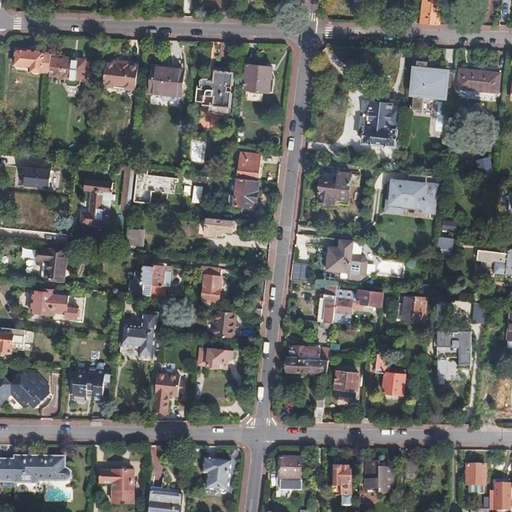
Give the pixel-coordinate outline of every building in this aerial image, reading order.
[(422,0),(419,24),(438,25),(440,0),(422,0)] [(500,0),(498,16),(507,17),(508,0),(500,0)] [(48,73),(50,55),(44,55),(43,53),(15,51),(14,66),(30,68),(29,72),(32,75),(37,76),(42,72),(48,73)] [(48,73),(48,76),(61,78),(63,59),(64,56),(50,55),(48,73)] [(63,59),(61,78),(61,79),(64,80),(67,80),(66,85),(66,88),(77,89),(78,86),(80,86),(80,81),(82,81),(84,61),(63,59)] [(134,89),(137,62),(129,61),(128,63),(114,61),(113,63),(105,62),(103,86),(134,89)] [(444,93),(447,66),(411,63),(410,81),(411,82),(411,90),(444,93)] [(270,79),(271,69),(247,66),(244,91),(250,92),(249,99),(262,101),(262,93),(268,94),(269,93),(272,93),(274,79),(270,79)] [(180,95),(183,70),(152,67),(150,92),(180,95)] [(230,74),(212,72),(211,83),(204,82),(204,80),(198,80),(197,89),(195,89),(194,102),(203,103),(203,98),(210,98),(209,108),(227,109),(228,92),(225,92),(225,88),(229,88),(230,74)] [(497,93),(499,75),(459,72),(457,90),(497,93)] [(395,131),(398,109),(392,108),(392,106),(369,103),(366,128),(364,128),(362,144),(394,148),(396,131),(395,131)] [(240,154),(237,179),(241,180),(256,181),(259,156),(240,154)] [(492,156),(478,159),(481,174),(495,171),(492,156)] [(28,187),(55,188),(56,169),(29,167),(28,187)] [(128,212),(133,168),(126,168),(121,211),(128,212)] [(134,168),(131,193),(137,193),(137,186),(140,186),(142,169),(134,168)] [(339,174),(337,184),(350,186),(359,187),(360,176),(339,174)] [(426,176),(408,174),(408,182),(392,181),(388,211),(400,213),(400,205),(421,208),(421,211),(433,213),(436,186),(425,185),(426,176)] [(436,186),(437,177),(426,176),(425,185),(436,186)] [(256,209),(259,182),(256,181),(241,180),(239,196),(230,195),(228,206),(256,209)] [(108,218),(111,184),(88,182),(85,184),(84,189),(86,190),(83,215),(76,215),(75,227),(110,230),(111,218),(108,218)] [(350,186),(337,184),(319,182),(319,192),(318,204),(330,205),(330,204),(338,205),(338,200),(348,201),(350,186)] [(202,203),(204,187),(196,186),(193,202),(202,203)] [(452,239),(456,240),(457,233),(454,233),(456,219),(440,217),(438,238),(452,239)] [(233,223),(234,221),(207,219),(206,236),(216,237),(217,235),(222,236),(222,232),(232,232),(232,231),(235,229),(235,225),(233,223)] [(144,242),(144,230),(129,229),(129,241),(144,242)] [(438,238),(437,249),(451,250),(452,239),(438,238)] [(225,239),(209,239),(209,248),(224,248),(225,239)] [(352,255),(353,242),(339,240),(338,249),(328,247),(326,271),(349,274),(348,280),(360,281),(365,277),(367,263),(362,257),(352,255)] [(65,285),(68,253),(38,250),(37,263),(47,264),(45,283),(65,285)] [(511,275),(511,251),(508,251),(506,263),(494,262),(492,273),(511,275)] [(145,284),(152,285),(155,263),(149,262),(149,267),(143,266),(142,273),(133,272),(132,283),(130,282),(128,296),(142,297),(145,284)] [(293,280),(309,280),(310,263),(293,262),(293,280)] [(155,263),(152,285),(163,287),(166,264),(155,263)] [(202,304),(221,306),(221,301),(219,301),(221,278),(219,278),(220,270),(203,269),(203,276),(205,276),(202,304)] [(336,299),(337,286),(329,285),(328,295),(320,295),(316,322),(332,324),(333,321),(336,299)] [(443,291),(439,286),(436,287),(435,288),(434,291),(438,295),(440,295),(442,294),(443,293),(443,291)] [(381,307),(383,293),(359,291),(358,305),(381,307)] [(53,313),(55,294),(55,292),(46,292),(46,294),(32,293),(30,313),(52,315),(53,313)] [(86,298),(55,294),(53,313),(67,315),(67,319),(77,320),(77,323),(84,324),(86,298)] [(423,323),(426,299),(404,296),(403,304),(398,304),(396,320),(423,323)] [(350,301),(336,299),(333,321),(347,323),(350,301)] [(488,318),(490,304),(475,302),(473,317),(488,318)] [(247,316),(260,318),(262,310),(248,309),(247,316)] [(232,339),(235,314),(214,312),(211,337),(232,339)] [(151,359),(156,315),(143,314),(142,328),(123,327),(121,347),(139,349),(138,358),(151,359)] [(23,352),(26,332),(0,328),(0,352),(12,353),(12,350),(23,352)] [(470,369),(470,332),(435,332),(435,358),(436,358),(437,361),(445,361),(446,358),(457,358),(458,369),(470,369)] [(338,347),(330,345),(329,354),(334,354),(334,355),(338,356),(338,347)] [(328,362),(329,355),(318,354),(318,348),(307,347),(306,349),(290,349),(289,359),(328,362)] [(231,360),(231,352),(200,349),(197,366),(226,369),(227,359),(231,360)] [(387,356),(377,355),(375,373),(385,374),(386,374),(387,356)] [(289,359),(287,359),(286,372),(298,373),(298,372),(321,373),(321,371),(327,371),(328,362),(289,359)] [(488,377),(489,368),(483,367),(480,390),(486,391),(488,377)] [(356,391),(358,375),(336,372),(334,389),(356,391)] [(157,374),(153,412),(167,414),(169,396),(177,397),(178,393),(179,380),(179,376),(157,374)] [(386,374),(385,374),(383,393),(401,395),(404,375),(386,374)] [(102,405),(106,377),(96,376),(96,380),(89,380),(89,377),(75,375),(72,403),(86,404),(87,397),(94,398),(93,405),(102,405)] [(55,400),(57,379),(27,376),(25,397),(55,400)] [(509,379),(488,377),(486,391),(485,399),(490,400),(492,401),(500,402),(500,401),(506,402),(509,379)] [(186,381),(179,380),(178,393),(184,393),(186,381)] [(320,420),(322,408),(314,408),(312,423),(320,423),(320,420)] [(299,479),(299,458),(279,457),(278,479),(282,479),(282,491),(301,492),(301,480),(299,479)] [(64,460),(16,459),(16,461),(16,481),(66,482),(69,480),(70,478),(70,475),(69,473),(68,471),(64,471),(64,460)] [(227,492),(230,464),(205,460),(203,478),(208,478),(207,489),(227,492)] [(14,481),(16,481),(16,461),(0,461),(0,483),(14,484),(14,481)] [(391,495),(392,469),(379,469),(379,462),(365,463),(365,491),(378,491),(378,495),(391,495)] [(414,466),(404,466),(404,493),(413,493),(414,466)] [(484,486),(484,467),(467,466),(466,486),(484,486)] [(349,496),(349,468),(331,468),(331,486),(328,486),(328,496),(349,496)] [(133,508),(133,472),(101,472),(100,495),(111,495),(111,508),(133,508)] [(489,499),(489,510),(510,510),(510,485),(494,485),(493,499),(489,499)] [(176,511),(178,502),(181,502),(182,493),(150,489),(147,511),(176,511)]
